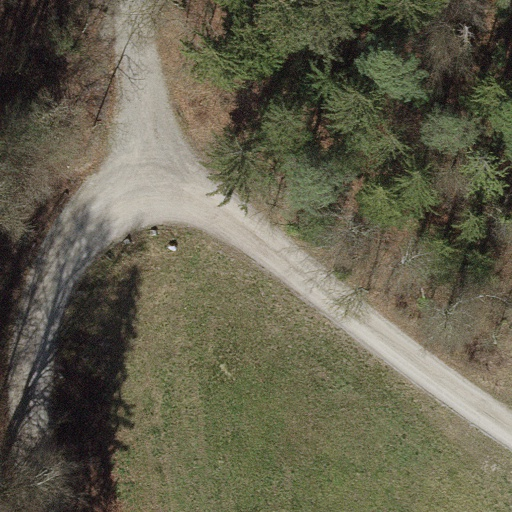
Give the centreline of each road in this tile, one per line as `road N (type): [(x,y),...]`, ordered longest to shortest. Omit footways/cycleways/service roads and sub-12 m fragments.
road 1 (track): [(511,429),(269,243),(149,175)]
road 2 (track): [(149,175),(60,265),(28,402),(41,511)]
road 3 (track): [(132,0),(149,175)]
